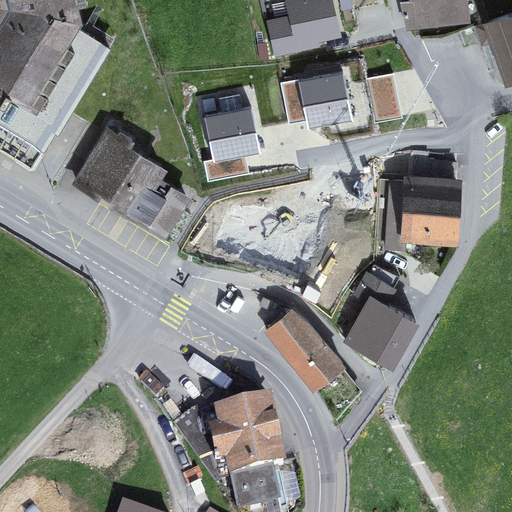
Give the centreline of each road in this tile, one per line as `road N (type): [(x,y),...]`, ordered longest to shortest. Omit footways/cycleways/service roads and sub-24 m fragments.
road 1 (residential): [(390,381),(472,230),(479,105),(511,97)]
road 2 (residential): [(0,478),(106,366),(147,295)]
road 3 (primary): [(315,448),(300,409),(269,371),(147,295)]
road 4 (primary): [(147,295),(0,206)]
